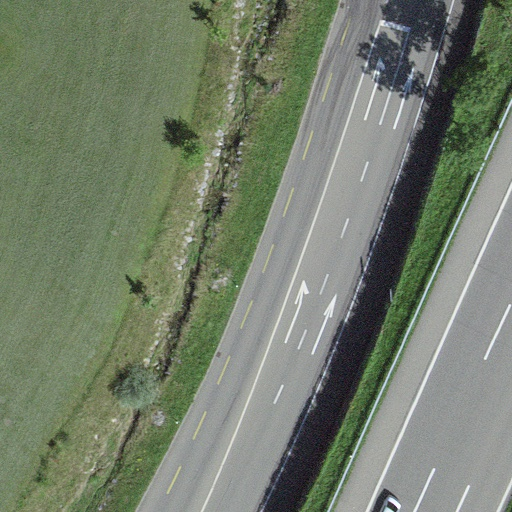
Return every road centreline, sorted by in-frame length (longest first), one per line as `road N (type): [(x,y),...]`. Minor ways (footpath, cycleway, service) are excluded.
road 1 (primary): [(390,0),(271,360),(204,511)]
road 2 (motorway): [(511,352),(437,511)]
